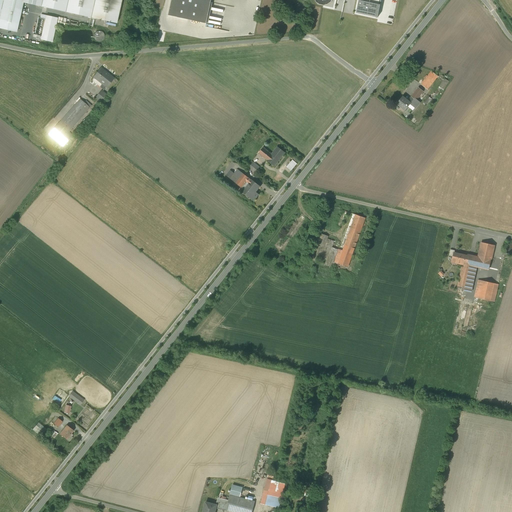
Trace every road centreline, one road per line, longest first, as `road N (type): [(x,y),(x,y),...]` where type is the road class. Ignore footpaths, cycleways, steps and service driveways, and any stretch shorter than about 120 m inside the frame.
road 1 (unclassified): [(375,84),(312,37),(70,57),(0,44)]
road 2 (tertiary): [(53,488),(294,185)]
road 3 (unclassified): [(294,185),(511,236)]
road 4 (tertiary): [(294,185),(375,84)]
